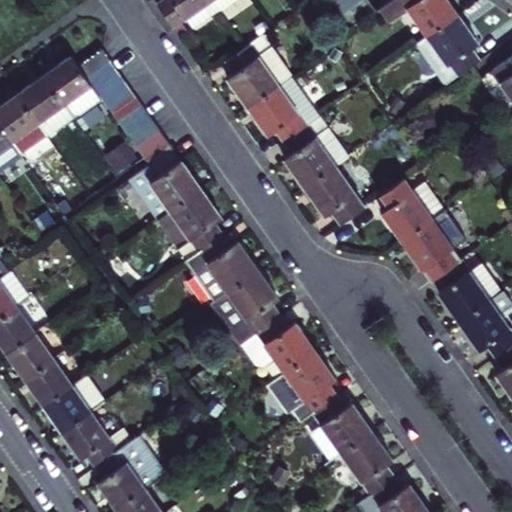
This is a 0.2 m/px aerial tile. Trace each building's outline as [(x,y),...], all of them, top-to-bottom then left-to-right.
[(218,0),(165,0),(159,5),(175,27),(187,18),(195,29),(224,7),(218,0)] [(351,14),(370,0),(344,0),(342,2),(351,14)] [(359,26),(382,9),(375,0),(370,0),(351,14),(359,26)] [(410,9),(430,36),(461,13),(451,0),(394,0),(384,7),(394,21),(410,9)] [(474,31),(461,13),(430,36),(459,76),(484,60),(475,48),(482,42),(474,31)] [(254,44),(229,62),(238,73),(231,78),(238,89),(251,106),(282,83),(254,44)] [(81,67),(90,79),(114,62),(106,50),(81,67)] [(511,58),(496,70),(511,94),(511,58)] [(68,108),(96,88),(90,79),(81,67),(75,59),(62,68),(47,78),(68,108)] [(96,88),(98,89),(122,73),(114,62),(90,79),(96,88)] [(98,89),(105,101),(129,83),(122,73),(98,89)] [(44,125),(68,108),(47,78),(37,85),(23,95),(44,125)] [(129,83),(105,101),(113,111),(137,94),(129,83)] [(276,126),(286,141),(311,122),(282,83),(251,106),(264,124),(269,131),(276,126)] [(113,111),(121,123),(145,106),(137,94),(113,111)] [(44,125),(23,95),(8,105),(0,110),(0,120),(16,143),(44,125)] [(121,123),(130,135),(154,118),(145,106),(121,123)] [(340,162),(350,155),(321,115),(311,122),(340,162)] [(130,135),(139,147),(162,130),(154,118),(130,135)] [(0,154),(16,143),(0,120),(0,154)] [(308,185),(340,162),(311,122),(286,141),(297,155),(290,160),(299,173),(308,185)] [(146,157),(169,140),(162,130),(139,147),(146,157)] [(173,145),(169,140),(146,157),(149,161),(173,145)] [(116,173),(136,160),(124,141),(104,154),(116,173)] [(149,161),(130,175),(162,220),(172,213),(204,189),(189,168),(173,145),(149,161)] [(340,162),(308,185),(319,200),(330,215),(337,210),(346,221),(370,204),(340,162)] [(397,229),(405,240),(437,217),(407,175),(382,194),(391,206),(384,211),(397,229)] [(216,205),(204,189),(172,213),(162,220),(190,258),(199,251),(223,234),(214,222),(223,216),(216,205)] [(441,277),(466,258),(437,217),(405,240),(416,256),(426,269),(433,264),(441,277)] [(231,246),(223,234),(199,251),(229,293),(262,269),(250,253),(240,240),(231,246)] [(199,251),(190,258),(248,340),(257,333),(199,251)] [(42,292),(18,258),(6,266),(4,263),(0,265),(0,282),(2,281),(21,307),(42,292)] [(496,297),(505,290),(486,264),(476,271),(466,258),(441,277),(449,287),(442,292),(453,308),(463,322),(496,297)] [(272,285),(262,269),(229,293),(257,333),(281,316),(272,303),(281,297),(272,285)] [(0,321),(21,307),(2,281),(0,282),(0,321)] [(505,290),(496,297),(463,322),(473,335),(483,349),(490,344),(498,356),(511,346),(511,319),(506,312),(511,308),(511,291),(509,287),(505,290)] [(11,353),(39,332),(21,307),(0,321),(0,338),(3,343),(11,353)] [(275,357),(285,372),(318,348),(309,336),(300,323),(291,330),(281,316),(257,333),(248,340),(243,343),(257,363),(264,365),(275,357)] [(24,372),(30,380),(59,359),(39,332),(11,353),(24,372)] [(511,346),(498,356),(507,368),(500,373),(511,388),(511,389),(511,346)] [(318,348),(285,372),(271,384),(289,409),(292,406),(302,420),(313,411),(337,395),(328,382),(337,376),(318,348)] [(59,359),(30,380),(41,395),(49,407),(78,386),(59,359)] [(90,377),(78,386),(49,407),(59,420),(67,430),(95,410),(108,401),(90,377)] [(337,395),(313,411),(321,424),(311,431),(331,460),(342,452),(374,428),(362,411),(355,401),(346,407),(337,395)] [(99,461),(120,445),(95,410),(67,430),(77,445),(83,453),(89,448),(99,461)] [(385,444),(374,428),(342,452),(371,492),(394,475),(385,462),(394,455),(385,444)] [(148,482),(155,477),(147,466),(151,463),(132,436),(120,445),(99,461),(108,473),(101,478),(112,493),(119,503),(148,482)] [(394,475),(371,492),(384,511),(429,511),(432,510),(423,497),(411,480),(402,487),(394,475)] [(162,511),(167,508),(148,482),(119,503),(125,511),(162,511)]
